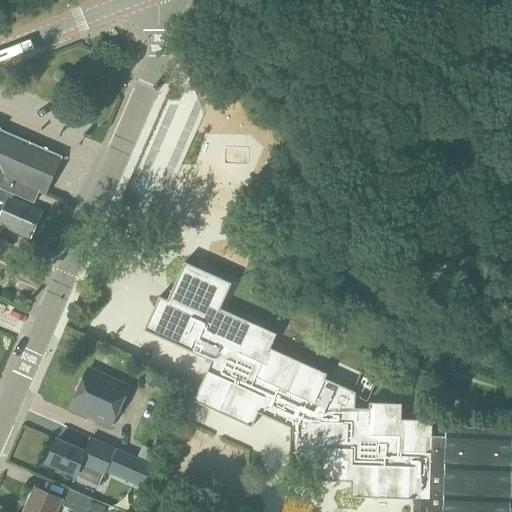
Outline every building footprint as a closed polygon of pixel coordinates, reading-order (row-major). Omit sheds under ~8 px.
[(182,111),(171,139),(188,146),(185,155),(213,165),(213,163),(250,178),(269,130),(245,120),(250,107),(204,89),(194,115),(182,111)] [(0,216),(8,197),(11,199),(13,195),(34,204),(39,192),(45,194),(60,159),(0,132),(0,216)] [(11,199),(8,197),(0,216),(0,226),(30,239),(42,212),(11,199)] [(230,225),(252,235),(259,221),(236,211),(230,225)] [(154,308),(144,331),(213,362),(194,402),(252,429),(259,414),(289,428),(288,464),(321,465),(320,480),(352,482),(351,497),(414,499),(414,492),(424,492),(425,467),(431,467),(432,438),(433,422),(402,421),(402,405),(370,404),(370,410),(355,410),(355,404),(354,393),(326,381),(328,377),(271,350),(278,335),(248,322),(222,309),(233,284),(200,269),(184,262),(173,288),(172,290),(167,300),(159,297),(154,308)] [(112,425),(129,387),(88,369),(71,407),(112,425)] [(159,379),(160,376),(148,371),(142,384),(154,389),(155,387),(159,379)] [(511,511),(511,430),(447,428),(447,438),(432,438),(431,467),(425,467),(424,492),(414,492),(414,499),(413,511),(511,511)] [(99,487),(116,449),(91,438),(85,452),(57,440),(47,463),(76,476),(75,477),(99,487)] [(108,473),(146,489),(155,470),(117,453),(108,473)] [(57,511),(63,500),(36,488),(25,511),(57,511)] [(77,511),(87,511),(93,499),(70,489),(63,506),(77,511)]
